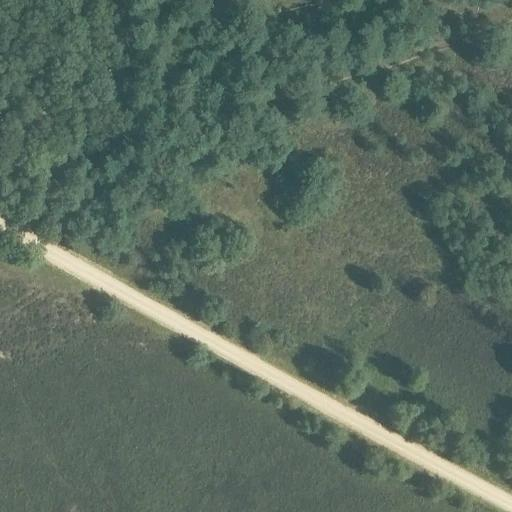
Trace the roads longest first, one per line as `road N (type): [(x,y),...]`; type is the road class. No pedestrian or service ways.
road 1 (track): [(511,508),(0,226)]
road 2 (track): [(0,190),(511,32)]
